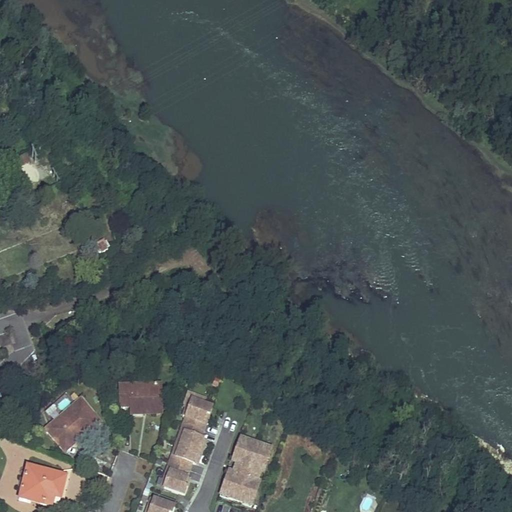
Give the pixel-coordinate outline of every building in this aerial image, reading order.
[(31,164),(27,155),(16,159),(20,168),(31,164)] [(107,253),(103,245),(95,249),(99,257),(107,253)] [(161,407),(160,385),(119,387),(120,408),(130,407),(130,415),(141,414),(141,407),(161,407)] [(163,480),(166,481),(163,489),(184,496),(186,488),(184,486),(187,478),(190,479),(194,466),(197,458),(199,459),(204,447),(201,446),(203,439),(201,438),(206,424),(203,423),(206,415),(209,416),(212,407),(191,400),(188,408),(186,407),(182,417),(185,417),(180,432),(184,433),(175,457),(172,456),(163,480)] [(100,423),(81,401),(45,431),(60,448),(86,425),(90,431),(100,423)] [(90,431),(86,425),(60,448),(65,453),(90,431)] [(175,457),(184,433),(180,432),(172,456),(175,457)] [(248,445),(239,442),(221,492),(230,495),(229,499),(243,504),(244,500),(252,503),(260,485),(257,484),(261,471),(264,472),(270,453),(262,450),(263,447),(249,442),(248,445)] [(48,473),(27,468),(19,500),(30,503),(31,499),(38,501),(38,503),(52,506),(54,499),(60,500),(64,486),(46,482),(48,473)] [(64,486),(66,477),(48,473),(46,482),(64,486)] [(154,499),(151,507),(148,507),(146,511),(171,511),(174,507),(154,499)]
